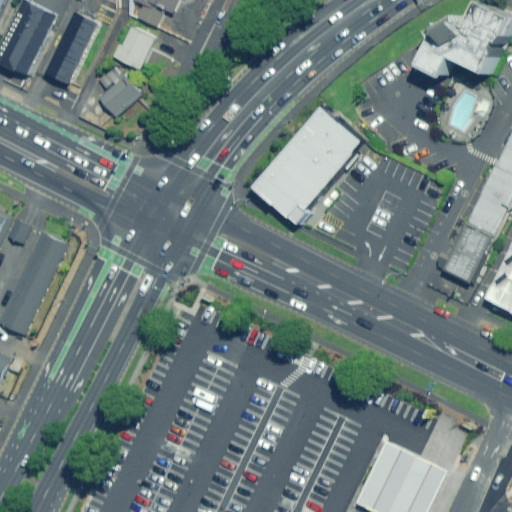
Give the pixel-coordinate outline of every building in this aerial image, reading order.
[(0,0),(0,20),(8,0),(0,0)] [(134,0),(134,1),(144,5),(138,19),(158,28),(164,15),(166,11),(175,16),(182,0),(134,0)] [(511,37),(511,6),(500,0),(486,0),(476,20),(468,18),(444,30),(427,61),(454,75),(466,53),(495,69),(511,37)] [(73,20),(40,3),(8,65),(41,82),(73,20)] [(115,32),(91,19),(60,80),(84,92),(115,32)] [(154,74),(169,43),(140,29),(126,60),(154,74)] [(121,93),(110,101),(128,126),(157,105),(130,69),(113,82),(121,93)] [(375,150),(333,115),(264,196),(306,231),(375,150)] [(511,134),(443,276),(475,292),(511,215),(511,134)] [(24,220),(0,208),(0,249),(7,253),(24,220)] [(76,246),(50,233),(4,325),(30,338),(76,246)] [(511,264),(496,295),(511,304),(511,264)] [(20,367),(0,357),(0,387),(7,392),(20,367)] [(356,511),(429,511),(446,476),(385,448),(356,511)]
